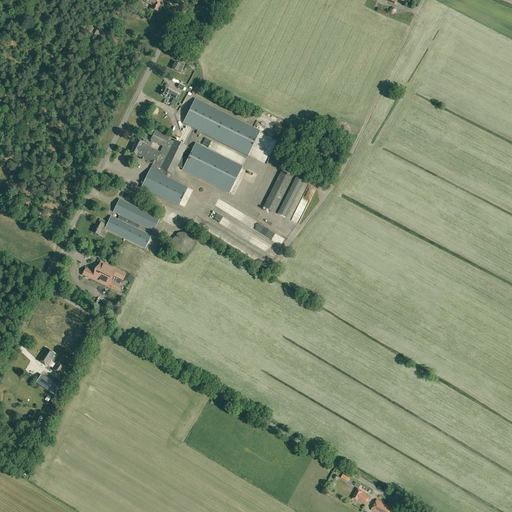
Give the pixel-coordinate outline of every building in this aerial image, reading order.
[(151,9),(157,11),(160,4),(158,3),(159,0),(141,0),(142,0),(145,2),(153,6),(151,9)] [(192,42),(199,46),(203,38),(201,37),(203,33),(199,31),(197,34),(196,34),(192,42)] [(171,69),(181,73),(183,68),(185,65),(181,63),(180,64),(175,62),(171,69)] [(168,95),(175,99),(178,94),(163,87),(159,94),(167,97),(168,95)] [(201,132),(248,156),(260,131),(195,98),(183,123),(197,131),(196,133),(200,135),(201,132)] [(144,176),(142,179),(144,180),(141,187),(178,206),(188,187),(167,177),(168,173),(173,175),(176,168),(177,166),(182,169),(182,170),(229,193),(242,166),(195,143),(192,149),(187,147),(187,146),(174,140),(173,142),(168,139),(169,137),(155,130),(150,140),(151,141),(150,142),(148,141),(147,145),(142,143),(142,142),(137,139),(133,146),(130,153),(135,156),(136,155),(141,158),(140,158),(143,160),(144,159),(153,164),(146,177),(144,176)] [(263,206),(277,213),(295,177),(281,170),(263,206)] [(296,178),(278,214),(286,218),(304,181),(296,178)] [(190,188),(183,200),(188,203),(194,190),(190,188)] [(104,229),(145,248),(151,236),(138,229),(140,225),(153,231),(160,218),(119,199),(113,212),(119,215),(117,219),(111,216),(107,222),(105,221),(103,224),(97,221),(91,232),(99,235),(103,227),(105,228),(104,229)] [(235,218),(243,221),(246,214),(238,211),(235,218)] [(301,219),(304,214),(299,211),(296,216),(301,219)] [(171,224),(175,216),(172,215),(170,218),(168,217),(166,222),(171,224)] [(219,222),(229,229),(233,223),(223,216),(219,222)] [(239,230),(237,234),(243,238),(244,238),(251,243),(254,244),(256,236),(253,235),(251,234),(246,230),(244,230),(241,227),(237,226),(236,228),(239,230)] [(173,248),(180,253),(188,252),(194,245),(192,237),(186,232),(177,233),(172,239),(173,248)] [(236,239),(234,244),(240,248),(243,243),(236,239)] [(256,245),(262,248),(264,241),(258,239),(256,245)] [(82,275),(117,292),(121,285),(119,284),(121,280),(123,281),(126,274),(100,261),(95,272),(85,268),(82,275)] [(38,360),(47,366),(55,354),(46,347),(38,360)] [(51,369),(60,375),(65,367),(56,361),(51,369)] [(50,391),(54,394),(58,387),(54,385),(55,383),(41,374),(36,382),(50,392),(50,391)] [(357,501),(365,505),(370,496),(362,492),(363,491),(358,488),(352,498),(357,501)] [(371,510),(375,511),(391,511),(394,508),(377,499),(371,510)]
